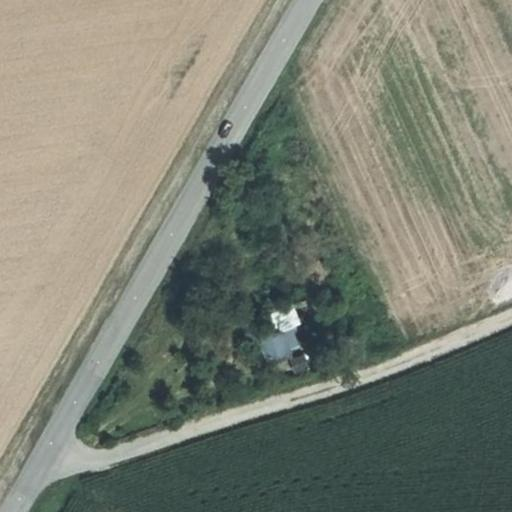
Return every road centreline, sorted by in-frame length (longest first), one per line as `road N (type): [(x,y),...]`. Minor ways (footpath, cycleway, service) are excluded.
road 1 (tertiary): [(48,448),(307,0)]
road 2 (unclassified): [(511,316),(122,454),(88,459),(48,448)]
